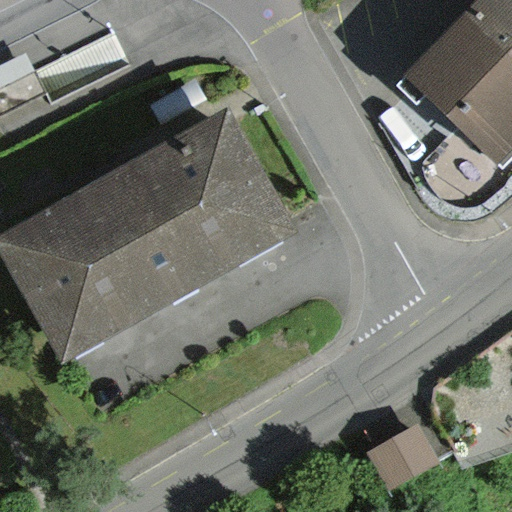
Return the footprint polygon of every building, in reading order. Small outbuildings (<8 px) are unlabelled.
[(511,0),(474,0),(461,15),(511,61),(511,0)] [(511,61),(461,15),(405,75),(501,163),(511,151),(511,61)] [(37,74),(29,55),(0,68),(0,127),(52,104),(37,74)] [(173,133),(0,232),(0,256),(61,362),(300,224),(229,101),(173,133)] [(419,427),(369,453),(389,490),(439,464),(419,427)]
